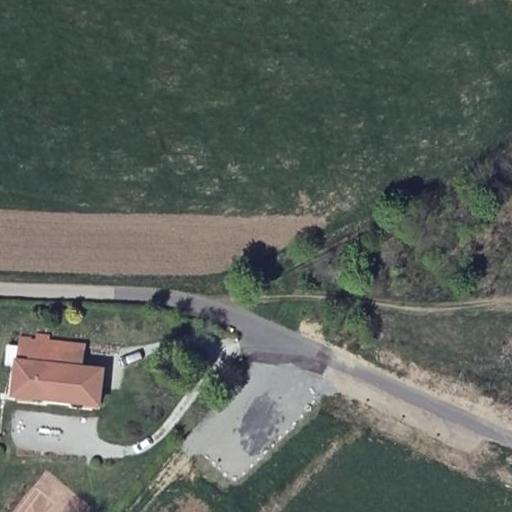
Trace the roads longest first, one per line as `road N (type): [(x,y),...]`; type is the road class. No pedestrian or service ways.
road 1 (residential): [(0,289),(153,298),(264,326),(511,435)]
road 2 (track): [(511,123),(395,200),(264,326)]
road 3 (track): [(511,332),(264,326)]
road 4 (track): [(264,326),(251,371),(131,511)]
